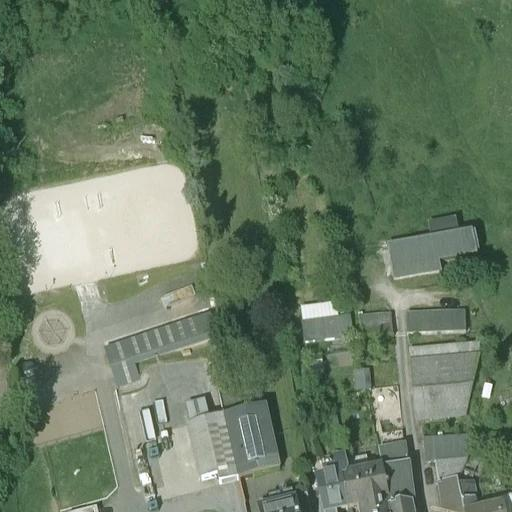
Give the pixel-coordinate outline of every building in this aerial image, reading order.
[(476,255),(472,231),(460,233),(457,217),(428,222),(431,238),(387,245),(392,279),(441,272),(438,260),(476,255)] [(464,310),(406,314),(407,333),(465,329),(464,310)] [(390,315),(358,318),(360,338),(392,335),(390,315)] [(350,318),(301,325),(304,345),(353,337),(350,318)] [(100,346),(112,386),(137,379),(132,361),(191,343),(184,321),(100,346)] [(480,343),(409,350),(408,361),(479,354),(480,343)] [(479,354),(408,361),(415,422),(466,417),(479,354)] [(176,404),(179,420),(200,416),(198,401),(176,404)] [(265,409),(223,419),(238,481),(281,470),(265,409)] [(223,419),(188,428),(200,481),(216,477),(218,485),(238,481),(223,419)] [(472,430),(435,435),(434,461),(443,511),(462,511),(461,504),(458,487),(456,479),(472,430)] [(401,431),(375,436),(382,472),(390,508),(387,508),(387,511),(405,511),(404,508),(412,506),(409,486),(411,486),(406,449),(403,450),(401,431)] [(435,435),(421,437),(424,462),(434,461),(435,435)] [(336,471),(324,474),(326,480),(317,482),(323,511),(340,511),(347,511),(346,509),(342,486),(341,486),(340,482),(345,481),(348,475),(345,460),(334,462),(336,471)] [(345,481),(340,482),(341,486),(342,486),(346,509),(357,507),(380,503),(382,509),(387,508),(390,508),(382,472),(345,481)] [(470,484),(458,487),(461,504),(474,500),(470,484)] [(299,491),(261,500),(262,507),(258,508),(258,511),(298,511),(295,498),(300,497),(299,491)] [(503,505),(477,511),(474,500),(461,504),(462,511),(511,511),(511,493),(501,497),(503,505)] [(300,497),(295,498),(298,511),(310,511),(307,495),(300,497)] [(380,503),(357,507),(358,511),(387,511),(387,508),(382,509),(380,503)]
